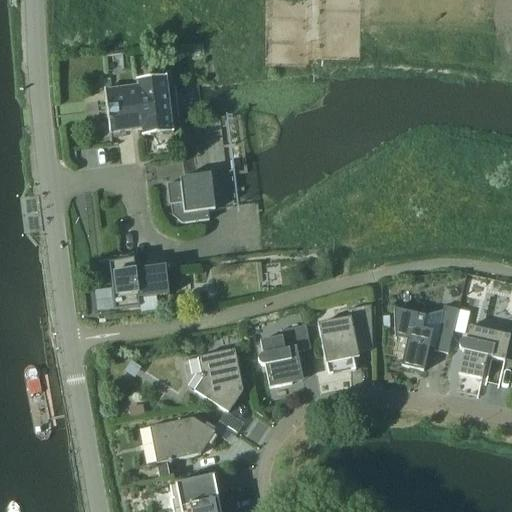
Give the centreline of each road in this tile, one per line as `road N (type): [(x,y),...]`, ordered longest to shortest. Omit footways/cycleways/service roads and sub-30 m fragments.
road 1 (unclassified): [(98,511),(43,144),(36,0)]
road 2 (residential): [(267,511),(264,457),(282,428),(309,409),(378,399),(511,420)]
